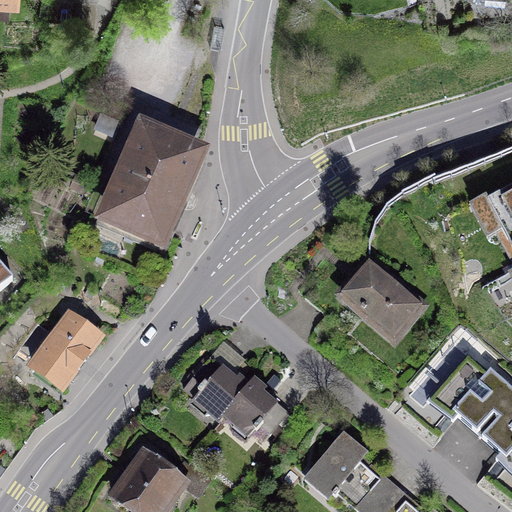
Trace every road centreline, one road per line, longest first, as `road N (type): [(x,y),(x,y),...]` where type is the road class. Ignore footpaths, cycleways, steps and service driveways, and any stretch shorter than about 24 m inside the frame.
road 1 (residential): [(211,275),(511,511)]
road 2 (secondary): [(211,275),(17,511)]
road 3 (secondary): [(277,209),(353,159),(511,96)]
road 4 (tertiary): [(277,209),(243,136),(243,75),(257,0)]
